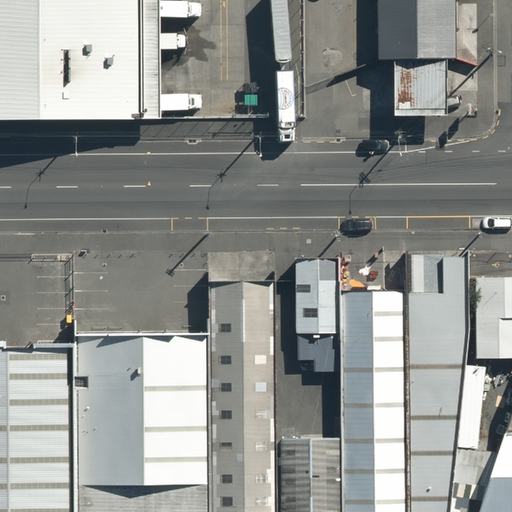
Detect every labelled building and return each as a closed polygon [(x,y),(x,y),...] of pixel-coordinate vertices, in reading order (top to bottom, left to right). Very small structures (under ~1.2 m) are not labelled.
[(0,0),(0,127),(155,128),(154,0),(0,0)] [(457,67),(456,0),(374,0),(376,67),(394,67),(451,67),(457,67)] [(451,123),(451,67),(394,67),(394,124),(451,123)] [(405,299),(406,511),(453,511),(472,298),(472,265),(405,265),(405,299)] [(270,270),(202,270),(202,341),(203,511),(271,511),(271,447),(270,270)] [(338,342),(337,299),(337,271),(292,271),(293,343),(338,342)] [(406,511),(405,299),(337,299),(338,342),(339,446),(339,511),(406,511)] [(0,511),(75,511),(74,342),(0,341),(0,511)] [(203,511),(202,341),(74,342),(75,511),(203,511)] [(511,511),(511,442),(508,443),(480,511),(511,511)] [(271,447),(271,511),(339,511),(339,446),(271,447)]
